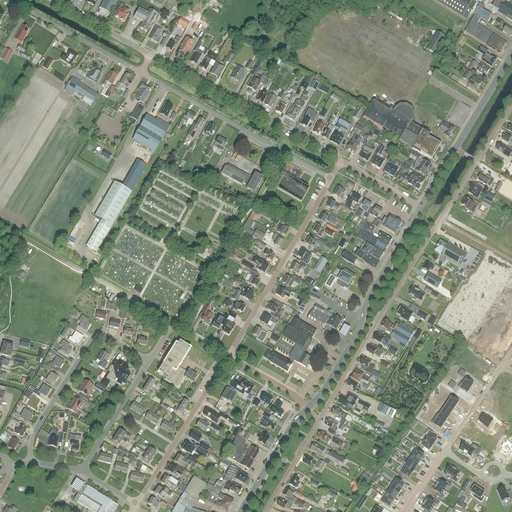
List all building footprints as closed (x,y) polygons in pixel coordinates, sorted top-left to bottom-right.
[(118,0),(103,0),(99,8),(110,15),(118,0)] [(433,0),(466,20),(476,3),(472,1),(472,0),(433,0)] [(511,2),(511,1),(509,4),(505,2),(505,1),(503,0),(496,0),(493,7),(499,11),(498,12),(507,17),(508,15),(511,17),(511,2)] [(124,23),(130,12),(124,9),(126,6),(121,4),(119,8),(116,12),(117,13),(115,17),(120,20),(124,23)] [(491,15),(478,7),(474,14),(487,22),(491,15)] [(152,24),(157,14),(150,10),(148,13),(139,8),(134,17),(142,22),(139,28),(147,32),(152,24)] [(500,54),(507,44),(477,24),(481,19),(475,15),(465,32),(500,54)] [(183,20),(180,25),(186,28),(189,23),(183,20)] [(26,34),(29,29),(23,25),(20,30),(19,30),(14,39),(21,43),(26,34)] [(160,38),(163,31),(162,30),(156,26),(149,39),(154,42),(155,42),(158,44),(162,39),(160,38)] [(176,26),(172,35),(176,37),(180,28),(176,26)] [(511,36),(511,35),(511,29),(506,26),(503,31),(511,36)] [(160,45),(164,48),(171,35),(170,35),(172,33),(168,31),(167,33),(165,32),(162,36),(164,38),(160,45)] [(436,32),(426,49),(436,55),(446,38),(436,32)] [(170,51),(171,51),(173,48),(175,49),(181,39),(177,36),(175,40),(172,39),(171,42),(170,41),(167,48),(167,49),(167,50),(167,51),(169,52),(170,51)] [(185,59),(188,54),(194,42),(186,37),(178,52),(179,52),(177,55),(185,59)] [(190,62),(196,65),(201,55),(202,54),(205,56),(208,50),(201,46),(202,44),(199,42),(194,52),(196,53),(190,62)] [(285,44),(280,53),(285,56),(290,47),(285,44)] [(22,52),(19,56),(28,61),(30,56),(24,53),(26,49),(19,45),(17,50),(22,52)] [(486,64),(491,67),(497,59),(491,56),(487,53),(488,51),(482,47),(479,52),(484,55),(482,57),(484,58),(483,61),(486,64)] [(1,58),(7,62),(13,53),(6,49),(1,58)] [(74,61),(78,55),(71,51),(68,56),(64,54),(61,59),(68,64),(69,62),(72,64),(74,61)] [(204,62),(200,68),(206,71),(209,65),(211,60),(215,62),(218,57),(211,52),(208,58),(207,57),(204,62)] [(230,52),(225,62),(230,64),(235,55),(230,52)] [(49,65),(52,60),(48,58),(43,67),(47,69),(50,66),(49,65)] [(249,61),(245,68),(250,71),(254,64),(249,61)] [(253,77),(253,78),(247,87),(249,89),(248,91),(248,92),(249,93),(250,93),(251,94),(252,93),(253,91),(255,92),(260,84),(263,85),(267,77),(263,75),(259,82),(256,80),(257,79),(256,76),(260,70),(259,69),(263,62),(261,61),(257,68),(255,67),(250,75),(253,77)] [(477,64),(472,61),(471,64),(468,62),(465,65),(468,67),(468,68),(472,71),(477,64)] [(220,74),(224,67),(216,62),(210,73),(217,78),(219,74),(220,74)] [(485,76),(490,70),(481,64),(480,66),(479,65),(478,67),(479,68),(477,71),(485,76)] [(100,75),(102,72),(98,69),(99,68),(95,65),(91,72),(90,71),(86,77),(97,83),(100,77),(101,75),(100,75)] [(239,82),(245,71),(237,67),(231,78),(239,82)] [(473,78),(471,77),(473,74),(467,71),(463,79),(470,83),(468,86),(476,91),(481,83),(473,78)] [(114,81),(117,76),(111,72),(107,77),(102,85),(105,86),(107,83),(112,86),(115,81),(114,81)] [(131,85),(133,81),(129,79),(130,76),(126,74),(121,84),(119,83),(116,89),(119,91),(122,85),(128,88),(130,84),(131,85)] [(300,87),(306,90),(312,80),(306,77),(300,87)] [(98,95),(72,78),(67,85),(93,102),(98,95)] [(266,79),(263,85),(267,87),(271,81),(266,79)] [(312,80),(308,87),(315,91),(319,84),(312,80)] [(139,102),(140,101),(143,103),(148,94),(151,89),(142,83),(140,87),(138,90),(140,91),(136,98),(135,100),(136,101),(138,102),(139,102)] [(106,96),(109,98),(115,88),(112,86),(106,96)] [(265,96),(267,91),(264,90),(262,94),(261,93),(257,100),(262,104),(266,96),(265,96)] [(270,94),(265,104),(266,104),(265,105),(270,108),(272,105),(273,105),(277,98),(270,94)] [(283,103),(286,97),(284,96),(278,106),(279,107),(277,112),(281,114),(286,105),(283,103)] [(375,99),(363,119),(435,161),(444,145),(446,142),(445,141),(432,133),(434,130),(426,125),(424,128),(412,121),(414,118),(414,112),(411,108),(407,105),(401,105),(397,108),(395,111),(375,99)] [(296,101),(293,106),(292,105),(288,112),(289,112),(286,117),(290,119),(298,105),(300,101),(298,100),(296,101)] [(300,101),(298,105),(290,119),(294,122),(297,117),(298,117),(305,104),(300,101)] [(365,110),(350,101),(348,105),(357,110),(353,117),(359,120),(365,110)] [(167,117),(173,107),(166,103),(160,114),(167,117)] [(130,118),(134,120),(132,124),(134,125),(145,108),(138,104),(130,118)] [(304,117),(300,125),(306,128),(310,121),(313,123),(317,115),(314,113),(315,112),(309,109),(304,117)] [(323,109),(319,116),(324,118),(327,112),(323,109)] [(335,110),(328,123),(331,125),(338,112),(335,110)] [(193,121),(195,117),(189,113),(187,117),(184,116),(178,127),(181,128),(185,121),(186,122),(188,119),(193,121)] [(147,115),(133,139),(151,150),(150,152),(154,154),(170,126),(156,118),(155,120),(147,115)] [(199,127),(201,128),(204,122),(200,119),(197,123),(195,122),(191,128),(188,135),(193,138),(199,127)] [(321,120),(320,123),(318,122),(315,128),(316,128),(314,132),(318,134),(320,131),(321,132),(324,125),(322,124),(323,121),(321,120)] [(361,132),(365,126),(359,122),(355,128),(361,132)] [(449,138),(455,128),(449,125),(449,126),(443,122),(438,131),(444,134),(444,135),(449,138)] [(338,124),(336,128),(344,132),(346,128),(338,124)] [(213,134),(214,131),(215,128),(210,125),(206,132),(205,135),(209,137),(210,134),(212,135),(212,134),(213,134)] [(326,130),(322,137),(327,140),(334,128),(329,125),(326,130)] [(335,133),(330,141),(338,146),(343,137),(335,133)] [(511,143),(511,138),(511,139),(511,138),(505,134),(502,139),(509,143),(510,142),(511,143)] [(196,144),(200,146),(204,137),(201,136),(196,144)] [(351,153),(359,138),(355,136),(347,150),(351,153)] [(378,146),(383,138),(379,136),(375,144),(378,146)] [(224,148),(227,143),(218,138),(216,143),(214,147),(217,148),(217,147),(223,150),(224,148)] [(362,140),(359,138),(351,153),(355,155),(361,145),(360,145),(362,140)] [(397,144),(393,141),(388,150),(393,152),(397,144)] [(511,152),(511,151),(499,144),(496,149),(505,155),(509,158),(511,152)] [(380,155),(384,148),(380,145),(378,148),(379,149),(377,153),(376,152),(374,156),(376,157),(376,156),(377,157),(378,154),(380,155)] [(368,162),(372,154),(370,153),(372,150),(366,147),(360,157),(362,159),(368,162)] [(380,169),(384,161),(376,157),(372,164),(380,169)] [(397,166),(399,163),(390,158),(387,162),(390,164),(391,162),(393,163),(391,166),(388,164),(385,172),(394,177),(398,170),(393,167),(395,165),(397,166)] [(86,246),(97,252),(147,166),(137,160),(122,186),(114,181),(94,216),(101,220),(86,246)] [(428,170),(430,171),(432,167),(431,166),(431,165),(424,161),(423,161),(420,165),(427,169),(428,170)] [(287,163),(275,189),(302,203),(309,188),(298,182),(304,172),(287,163)] [(427,171),(426,171),(427,169),(420,165),(416,163),(412,169),(415,170),(424,176),(427,171)] [(254,193),(262,178),(255,174),(252,179),(229,166),(228,168),(225,166),(222,173),(242,185),(243,183),(248,185),(246,189),(254,193)] [(410,169),(404,166),(403,166),(398,176),(409,182),(408,184),(419,190),(424,180),(418,176),(414,174),(413,176),(408,173),(410,170),(410,169)] [(478,180),(490,187),(494,181),(491,179),(491,178),(487,176),(486,178),(480,175),(478,180)] [(166,197),(159,197),(166,204),(166,205),(173,204),(173,200),(175,205),(177,204),(178,205),(179,202),(181,202),(185,206),(189,201),(189,197),(185,195),(185,189),(182,197),(180,195),(179,197),(176,196),(176,192),(180,192),(179,195),(183,192),(173,189),(173,182),(168,187),(168,188),(167,188),(167,186),(163,190),(166,197)] [(473,196),(477,199),(482,189),(477,186),(477,188),(471,185),(468,189),(470,190),(468,193),(473,196)] [(339,187),(339,188),(338,188),(334,195),(339,198),(340,198),(342,199),(345,195),(342,193),(343,191),(341,189),(341,188),(339,187)] [(488,192),(484,200),(492,204),(495,196),(488,192)] [(350,208),(351,205),(353,202),(358,204),(361,199),(354,195),(352,199),(350,197),(347,202),(345,205),(350,208)] [(468,210),(473,213),(476,210),(471,207),(473,204),(471,202),(466,198),(462,205),(464,206),(462,210),(467,212),(468,210)] [(338,210),(340,206),(336,204),(336,203),(331,200),(327,207),(332,210),(333,208),(338,210)] [(484,200),(481,205),(489,209),(492,204),(484,200)] [(363,211),(364,211),(369,214),(372,209),(370,208),(372,205),(365,201),(362,206),(365,208),(363,211)] [(350,208),(345,205),(342,204),(341,206),(346,209),(345,210),(350,213),(353,210),(350,208)] [(377,219),(378,219),(379,216),(380,216),(383,211),(376,207),(374,210),(372,209),(369,214),(377,219)] [(255,208),(249,218),(253,221),(255,218),(251,215),(253,212),(257,214),(259,211),(255,208)] [(358,209),(355,215),(360,218),(363,212),(358,209)] [(328,217),(323,214),(320,220),(325,223),(327,220),(332,223),(333,221),(335,222),(337,219),(331,216),(330,217),(329,216),(328,217)] [(384,227),(384,228),(395,235),(402,224),(401,222),(395,219),(395,218),(391,216),(388,220),(384,227)] [(377,228),(381,221),(378,219),(377,219),(373,226),(377,228)] [(276,231),(281,234),(286,237),(289,230),(285,227),(286,225),(282,223),(276,231)] [(375,229),(366,223),(366,224),(363,229),(362,229),(371,235),(375,229)] [(317,236),(320,237),(321,238),(325,230),(324,230),(322,228),(317,225),(313,232),(318,235),(317,236)] [(247,228),(245,232),(253,236),(259,240),(262,235),(256,231),(255,233),(247,228)] [(332,237),(335,233),(328,229),(325,233),(332,237)] [(362,229),(357,238),(365,242),(384,254),(390,244),(379,238),(378,239),(371,235),(362,229)] [(381,233),(379,238),(390,244),(392,240),(381,233)] [(275,234),(272,239),(276,241),(274,245),(279,248),(283,241),(278,239),(280,237),(275,234)] [(317,254),(319,251),(315,249),(318,243),(315,240),(310,237),(306,244),(311,247),(314,249),(312,252),(317,254)] [(262,251),(266,245),(258,240),(257,239),(254,243),(256,244),(254,246),(262,251)] [(441,241),(435,251),(440,254),(440,255),(442,256),(441,257),(459,267),(467,254),(448,243),(447,245),(441,241)] [(365,242),(360,250),(379,262),(384,254),(365,242)] [(302,250),(298,257),(303,259),(301,261),(307,265),(312,256),(310,255),(307,253),(302,250)] [(345,252),(342,257),(354,265),(358,258),(363,261),(375,268),(379,262),(360,250),(359,250),(356,254),(353,252),(351,255),(345,252)] [(271,262),(275,255),(270,253),(267,251),(265,254),(268,256),(267,259),(271,262)] [(256,269),(264,274),(268,267),(265,266),(267,263),(256,256),(252,262),(259,266),(256,269)] [(320,273),(327,261),(322,258),(317,267),(319,268),(317,272),(320,273)] [(252,271),(254,267),(244,260),(241,265),(252,271)] [(426,262),(423,269),(428,272),(430,269),(432,270),(434,267),(426,262)] [(299,275),(300,272),(302,269),(304,270),(306,266),(301,263),(299,266),(295,264),(291,270),(296,273),(299,275)] [(331,274),(325,285),(331,289),(335,281),(344,287),(346,283),(350,286),(351,284),(352,285),(354,281),(353,281),(356,276),(345,269),(339,279),(331,274)] [(251,276),(247,282),(256,287),(260,281),(255,278),(257,275),(251,272),(250,275),(251,276)] [(442,281),(428,273),(424,280),(437,288),(442,281)] [(288,286),(291,287),(294,282),(300,285),(302,281),(294,276),(292,279),(287,277),(283,283),(288,286)] [(137,286),(134,291),(140,294),(143,290),(137,286)] [(433,290),(427,287),(425,292),(430,295),(431,295),(433,290)] [(293,293),(289,290),(286,289),(285,291),(280,288),(276,295),(283,299),(284,298),(285,296),(289,298),(293,293)] [(421,293),(413,288),(409,295),(413,297),(412,299),(416,301),(417,299),(421,301),(425,295),(421,293)] [(237,290),(236,291),(234,289),(232,292),(231,292),(230,293),(234,295),(239,298),(240,296),(248,301),(252,294),(244,289),(242,293),(237,290)] [(237,310),(242,313),(245,307),(237,302),(233,309),(237,312),(237,310)] [(277,312),(278,313),(281,309),(282,310),(284,306),(277,302),(275,306),(271,304),(268,310),(273,313),(271,315),(277,318),(277,317),(280,319),(282,316),(276,313),(277,312)] [(316,303),(307,319),(323,329),(326,324),(328,325),(336,330),(339,325),(331,320),(331,321),(329,319),(325,317),(329,311),(316,303)] [(204,315),(202,320),(205,321),(204,323),(208,325),(210,322),(209,321),(210,319),(211,319),(213,316),(207,312),(210,307),(207,306),(206,306),(202,314),(204,315)] [(400,317),(408,322),(413,313),(402,306),(397,314),(401,316),(400,317)] [(420,310),(417,316),(425,321),(428,315),(420,310)] [(97,311),(96,318),(105,320),(106,313),(97,311)] [(78,321),(81,323),(79,327),(86,331),(91,324),(88,322),(89,320),(82,315),(78,321)] [(214,321),(212,326),(218,329),(221,325),(223,326),(228,317),(225,315),(223,318),(217,315),(213,321),(214,321)] [(278,322),(275,320),(277,318),(271,315),(270,318),(265,315),(261,322),(267,326),(270,321),(274,323),(276,325),(278,322)] [(331,320),(339,325),(342,320),(334,315),(331,320)] [(432,317),(428,323),(433,326),(436,320),(432,317)] [(312,340),(311,340),(313,337),(309,334),(312,328),(295,318),(290,327),(289,326),(283,337),(297,345),(306,351),(307,351),(312,342),(312,341),(312,340)] [(118,328),(120,322),(115,321),(115,320),(111,319),(109,326),(118,328)] [(224,327),(225,327),(223,332),(229,335),(235,325),(228,320),(224,327)] [(395,331),(392,337),(406,346),(414,332),(403,326),(400,323),(399,325),(395,323),(393,326),(391,325),(392,324),(385,320),(381,327),(388,331),(390,328),(395,331)] [(350,327),(344,324),(339,333),(345,336),(350,327)] [(132,337),(134,330),(128,329),(128,328),(125,327),(123,335),(132,337)] [(257,328),(253,335),(258,338),(257,340),(262,343),(265,338),(264,338),(267,334),(257,328)] [(418,330),(414,337),(418,340),(422,332),(418,330)] [(70,338),(69,340),(74,344),(75,342),(78,344),(83,336),(76,332),(71,339),(70,338)] [(391,338),(385,335),(384,337),(377,333),(374,339),(381,343),(387,346),(391,338)] [(280,338),(274,334),(272,337),(275,339),(274,341),(277,343),(280,338)] [(146,345),(147,339),(138,337),(137,343),(146,345)] [(21,340),(20,346),(28,349),(30,342),(21,340)] [(63,347),(60,352),(67,356),(72,349),(69,347),(70,345),(63,341),(60,345),(63,347)] [(177,342),(156,375),(178,389),(184,380),(183,379),(184,377),(193,383),(197,376),(189,371),(188,370),(187,372),(183,370),(182,371),(178,368),(191,347),(186,344),(185,345),(180,341),(178,343),(177,342)] [(2,349),(11,351),(13,345),(3,342),(2,349)] [(268,351),(264,358),(269,361),(269,362),(288,373),(293,365),(291,364),(294,361),(306,368),(308,364),(307,363),(310,357),(304,354),(306,351),(297,345),(289,358),(291,359),(289,363),(273,354),(273,355),(268,351)] [(370,345),(367,352),(374,356),(374,354),(380,357),(382,354),(380,353),(382,350),(378,348),(377,349),(370,345)] [(10,357),(11,351),(2,349),(0,355),(10,357)] [(109,355),(102,351),(97,360),(100,362),(101,363),(99,366),(104,369),(107,364),(104,362),(109,355)] [(25,365),(26,360),(14,356),(13,362),(25,365)] [(57,357),(52,364),(50,363),(49,365),(53,368),(55,366),(60,369),(64,361),(57,357)] [(363,358),(360,363),(363,365),(362,366),(367,368),(365,371),(371,374),(373,370),(375,367),(370,364),(371,362),(366,359),(366,360),(363,358)] [(0,368),(1,369),(1,366),(8,367),(10,361),(2,359),(1,362),(0,361),(0,368)] [(127,373),(127,372),(126,369),(125,368),(127,365),(122,363),(123,363),(119,361),(118,362),(116,360),(112,365),(115,367),(115,368),(117,370),(115,372),(116,376),(118,377),(117,378),(119,379),(117,382),(121,384),(122,381),(124,383),(129,375),(126,373),(127,373)] [(382,360),(379,364),(387,369),(390,364),(382,360)] [(52,369),(44,364),(41,369),(44,370),(45,369),(50,372),(52,369)] [(356,370),(354,374),(365,380),(366,379),(369,381),(370,380),(363,376),(364,374),(356,370)] [(51,371),(46,379),(54,384),(59,376),(51,371)] [(354,374),(352,378),(359,382),(363,384),(361,387),(367,391),(372,383),(369,382),(369,381),(366,379),(365,380),(354,374)] [(100,384),(106,388),(110,382),(104,378),(100,384)] [(465,378),(462,383),(471,389),(474,384),(465,378)] [(150,379),(147,384),(156,389),(159,384),(150,379)] [(249,395),(253,387),(241,380),(240,382),(235,379),(230,386),(239,391),(238,392),(243,394),(244,392),(249,395)] [(81,386),(90,391),(93,386),(84,380),(81,386)] [(358,394),(361,390),(360,390),(361,389),(357,387),(358,385),(350,380),(347,385),(355,390),(354,392),(358,394)] [(461,382),(458,387),(467,394),(471,389),(462,383),(461,382)] [(95,388),(103,392),(105,388),(97,383),(95,388)] [(147,384),(145,388),(153,394),(156,389),(147,384)] [(46,397),(51,389),(43,385),(38,392),(46,397)] [(90,391),(81,386),(78,391),(84,395),(82,398),(88,402),(90,398),(87,396),(90,391)] [(145,388),(142,393),(150,398),(153,394),(145,388)] [(233,391),(227,388),(221,398),(227,402),(233,391)] [(24,396),(30,400),(27,405),(35,410),(40,402),(31,396),(33,393),(28,390),(24,396)] [(142,393),(139,398),(147,403),(150,398),(142,393)] [(268,405),(272,398),(265,394),(261,400),(268,405)] [(354,403),(357,398),(350,394),(347,399),(342,397),(339,402),(352,410),(356,404),(354,403)] [(452,397),(448,402),(456,407),(459,402),(452,397)] [(70,404),(79,409),(82,404),(89,408),(91,405),(81,399),(79,402),(73,398),(70,404)] [(139,398),(136,402),(144,408),(147,403),(139,398)] [(181,398),(178,403),(186,408),(189,403),(181,398)] [(255,399),(252,404),(257,407),(260,402),(255,399)] [(492,409),(490,412),(498,418),(503,411),(501,410),(503,406),(494,400),(490,405),(494,408),(493,409),(492,409)] [(281,417),(284,412),(279,410),(282,404),(277,401),(274,406),(271,412),(281,417)] [(162,402),(161,404),(168,409),(167,410),(172,413),(174,409),(162,402)] [(448,402),(445,406),(453,411),(456,407),(448,402)] [(178,403),(175,408),(183,413),(186,408),(178,403)] [(363,410),(367,412),(371,406),(367,403),(363,410)] [(77,412),(79,409),(70,404),(67,409),(73,413),(71,416),(77,420),(81,414),(77,412)] [(396,411),(381,404),(378,412),(393,419),(396,411)] [(445,406),(442,411),(450,416),(453,411),(445,406)] [(175,408),(172,413),(180,418),(183,413),(175,408)] [(207,416),(212,419),(211,420),(216,424),(220,417),(216,414),(216,413),(213,411),(212,411),(207,408),(203,414),(204,414),(203,415),(204,416),(205,417),(206,417),(207,416)] [(342,413),(342,412),(335,408),(332,413),(339,418),(339,417),(342,419),(340,423),(347,428),(349,424),(344,421),(347,416),(342,413)] [(11,416),(13,417),(19,421),(21,418),(27,422),(28,422),(29,422),(32,418),(32,417),(31,417),(32,414),(24,409),(20,416),(13,412),(11,416)] [(144,417),(157,424),(161,418),(149,410),(144,417)] [(440,415),(439,415),(447,420),(450,416),(442,411),(440,415)] [(172,413),(169,418),(177,423),(180,418),(172,413)] [(219,416),(235,426),(237,423),(221,413),(219,416)] [(438,414),(434,418),(444,425),(447,420),(439,415),(440,415),(438,414)] [(484,415),(479,421),(484,425),(488,428),(493,420),(488,416),(487,417),(484,415)] [(169,418),(166,423),(174,428),(177,423),(169,418)] [(261,423),(260,425),(266,428),(267,426),(273,430),(276,425),(269,421),(265,418),(263,421),(262,421),(262,422),(261,423)] [(434,418),(429,427),(434,430),(436,426),(441,429),(444,425),(434,418)] [(325,425),(331,428),(331,430),(331,429),(329,432),(334,435),(338,429),(336,428),(338,425),(335,423),(328,419),(325,425)] [(412,430),(417,422),(413,419),(408,428),(412,430)] [(205,431),(209,425),(205,423),(205,424),(200,420),(196,426),(205,431)] [(367,428),(369,424),(361,420),(359,423),(367,428)] [(377,422),(374,426),(382,430),(384,426),(377,422)] [(27,429),(18,424),(14,430),(16,431),(15,433),(22,437),(24,433),(25,433),(26,431),(25,431),(27,429)] [(220,428),(213,424),(211,428),(217,432),(220,428)] [(58,440),(63,441),(64,435),(59,434),(58,433),(59,431),(54,428),(49,436),(50,436),(49,442),(48,442),(48,445),(57,447),(58,440)] [(119,428),(112,440),(119,444),(126,432),(119,428)] [(405,438),(410,430),(408,428),(402,437),(405,438)] [(12,438),(10,437),(12,435),(5,430),(3,435),(2,434),(0,437),(0,438),(5,442),(8,438),(11,440),(9,443),(10,443),(7,447),(13,451),(19,442),(12,438)] [(427,436),(425,439),(433,445),(435,441),(437,439),(431,436),(433,433),(428,430),(425,435),(427,436)] [(198,443),(202,437),(193,432),(189,438),(198,443)] [(247,441),(251,435),(246,432),(243,438),(247,441)] [(328,436),(320,432),(317,437),(324,441),(324,442),(328,445),(330,441),(332,439),(328,436)] [(76,435),(76,436),(70,434),(68,441),(72,442),(71,447),(72,447),(72,451),(78,452),(80,446),(78,445),(79,442),(80,442),(81,436),(76,435)] [(269,438),(269,437),(264,434),(263,435),(260,434),(257,437),(260,439),(259,442),(264,445),(267,440),(268,440),(269,438)] [(232,448),(254,462),(260,453),(259,452),(252,448),(245,444),(247,441),(239,437),(232,448)] [(335,437),(332,442),(341,447),(344,442),(335,437)] [(421,441),(417,446),(422,449),(424,447),(429,450),(431,448),(433,445),(425,439),(423,443),(421,441)] [(502,449),(500,451),(507,456),(510,451),(511,451),(511,444),(507,441),(505,444),(504,443),(500,448),(502,449)] [(202,442),(199,447),(210,454),(213,450),(209,448),(210,447),(202,442)] [(186,443),(182,450),(187,453),(191,455),(195,449),(191,447),(191,446),(186,443)] [(465,443),(460,450),(464,452),(463,453),(466,456),(467,455),(470,457),(472,454),(477,456),(481,450),(473,444),(471,448),(465,443)] [(322,456),(325,450),(314,444),(310,450),(322,456)] [(377,452),(375,455),(381,459),(385,450),(376,445),(374,449),(377,452)] [(149,462),(156,451),(148,447),(142,459),(149,462)] [(208,453),(199,448),(197,452),(205,458),(208,453)] [(249,470),(254,462),(232,448),(227,457),(241,466),(248,470),(249,470)] [(415,450),(412,454),(421,460),(424,456),(415,450)] [(137,460),(139,456),(130,451),(128,456),(137,460)] [(343,464),(346,459),(332,451),(329,456),(343,464)] [(98,460),(112,463),(114,456),(100,452),(98,460)] [(412,454),(409,459),(418,465),(421,460),(412,454)] [(197,463),(192,460),(185,456),(183,458),(178,455),(174,462),(181,466),(184,461),(194,468),(197,463)] [(313,469),(316,463),(313,461),(314,460),(306,456),(303,462),(310,466),(309,467),(313,469)] [(406,463),(415,469),(418,465),(409,459),(406,463)] [(320,460),(316,468),(321,471),(325,464),(320,460)] [(114,469),(127,473),(129,465),(116,461),(114,469)] [(405,462),(402,467),(412,474),(415,469),(406,463),(405,462)] [(228,466),(230,467),(225,475),(235,481),(236,479),(244,484),(248,477),(240,473),(241,470),(231,464),(230,464),(228,466)] [(175,475),(177,472),(182,475),(184,471),(178,466),(176,469),(172,466),(168,472),(174,475),(175,475)] [(450,466),(446,472),(453,477),(452,479),(456,483),(460,478),(457,477),(460,473),(450,466)] [(402,467),(399,472),(409,478),(412,474),(402,467)] [(142,482),(144,474),(131,471),(129,479),(142,482)] [(300,484),(297,482),(299,479),(302,481),(304,478),(298,475),(297,477),(294,476),(294,477),(293,477),(292,479),(293,479),(289,484),(294,487),(296,488),(297,488),(300,484)] [(165,476),(161,483),(166,486),(168,487),(170,484),(175,486),(178,481),(171,477),(170,479),(165,476)] [(207,485),(194,477),(175,508),(172,511),(203,511),(192,508),(197,501),(203,491),(207,485)] [(214,488),(222,492),(225,494),(226,491),(229,492),(229,491),(234,494),(235,493),(238,495),(242,488),(233,483),(233,484),(231,482),(232,481),(226,477),(222,483),(217,481),(214,488)] [(396,479),(392,483),(401,489),(405,485),(396,479)] [(75,481),(70,490),(74,493),(80,484),(75,481)] [(440,481),(437,485),(445,491),(448,486),(450,487),(451,485),(446,481),(445,484),(440,481)] [(187,487),(180,483),(177,487),(180,489),(178,492),(183,494),(187,487)] [(392,483),(389,488),(398,494),(401,489),(392,483)] [(80,484),(74,493),(79,496),(84,487),(80,484)] [(207,485),(203,491),(210,495),(206,501),(219,509),(220,508),(227,511),(233,502),(221,495),(222,492),(214,488),(208,484),(207,485)] [(442,495),(445,491),(437,485),(433,490),(438,493),(437,496),(442,499),(444,497),(442,495)] [(474,486),(471,492),(478,497),(477,500),(481,503),(485,498),(482,496),(484,493),(474,486)] [(84,487),(79,496),(84,498),(89,490),(84,487)] [(172,493),(168,490),(166,489),(164,491),(158,487),(155,493),(160,497),(163,492),(170,496),(172,493)] [(335,498),(338,492),(328,487),(325,493),(335,498)] [(505,487),(497,491),(502,501),(509,498),(510,501),(511,500),(511,494),(508,495),(505,487)] [(387,492),(386,492),(395,498),(398,494),(389,488),(387,492)] [(293,493),(286,489),(283,495),(287,497),(285,499),(289,501),(293,504),(296,505),(296,504),(298,500),(291,496),(293,493)] [(89,490),(84,498),(88,501),(93,493),(89,490)] [(386,492),(382,496),(392,503),(395,498),(386,492),(387,492),(386,492)] [(93,493),(88,501),(93,504),(98,496),(93,493)] [(382,496),(379,501),(389,508),(392,503),(382,496)] [(156,501),(152,498),(148,504),(153,506),(156,508),(160,503),(156,501)] [(433,502),(428,498),(425,503),(433,509),(436,504),(438,505),(439,503),(434,499),(433,502)] [(293,504),(289,501),(288,503),(284,500),(283,501),(280,499),(277,505),(285,509),(285,508),(290,510),(293,504)] [(430,511),(433,509),(425,503),(421,508),(427,511),(430,511)]
